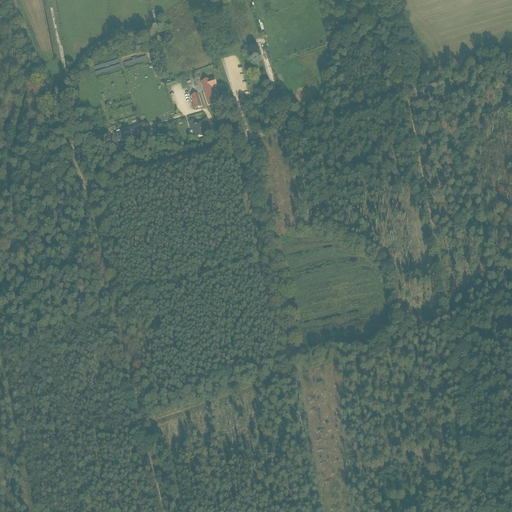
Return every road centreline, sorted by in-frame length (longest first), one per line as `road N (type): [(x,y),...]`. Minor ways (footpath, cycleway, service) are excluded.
road 1 (unclassified): [(0,271),(96,182),(511,61)]
road 2 (track): [(388,0),(488,511)]
road 3 (track): [(201,0),(248,138),(295,368)]
road 4 (track): [(117,313),(68,134),(14,0)]
road 5 (track): [(511,292),(403,330),(372,355),(295,368)]
road 6 (track): [(295,368),(143,422)]
